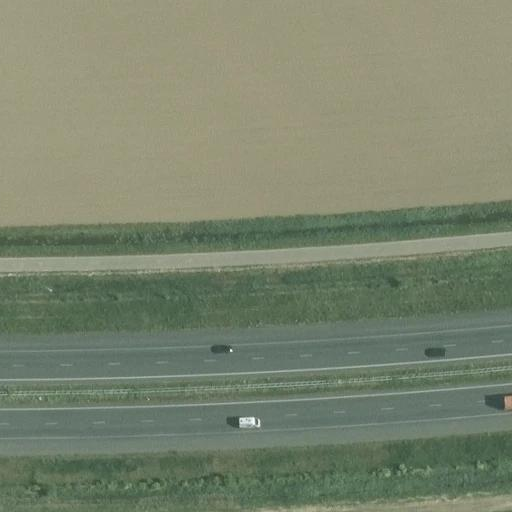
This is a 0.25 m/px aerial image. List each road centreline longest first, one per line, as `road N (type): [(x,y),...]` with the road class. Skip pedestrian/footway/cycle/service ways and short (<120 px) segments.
road 1 (motorway): [(0,425),(307,418),(511,400)]
road 2 (unclassified): [(511,239),(311,256),(0,265)]
road 3 (motorway): [(511,342),(312,359),(0,366)]
